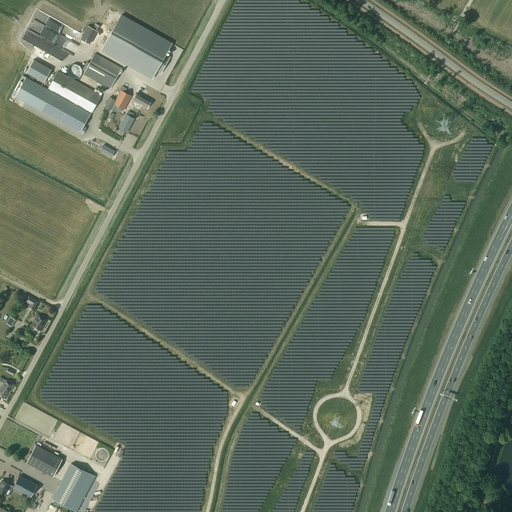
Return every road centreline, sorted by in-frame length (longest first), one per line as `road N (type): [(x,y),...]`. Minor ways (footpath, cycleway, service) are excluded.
road 1 (track): [(206,511),(230,423),(353,206),(201,115),(183,148),(161,148),(151,164),(34,386),(40,406),(116,448),(86,511)]
road 2 (unclassified): [(0,425),(223,0)]
road 3 (motorway): [(496,239),(388,511)]
road 4 (motorway): [(406,511),(452,379),(511,245)]
road 5 (track): [(343,395),(435,144)]
road 6 (track): [(243,399),(83,296)]
road 7 (tertiary): [(511,106),(358,0)]
road 8 (track): [(328,443),(352,433),(358,409),(343,395),(325,398),(314,420),(325,437)]
